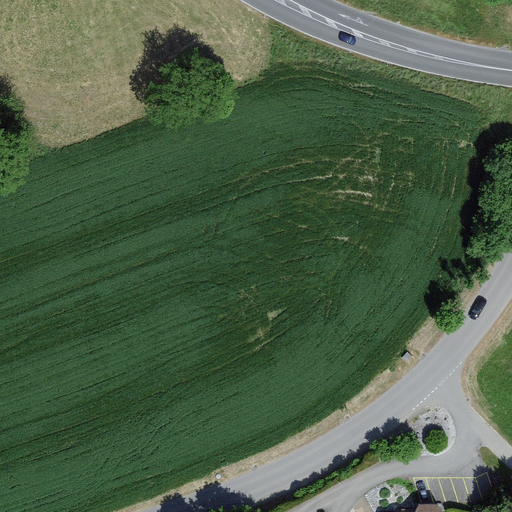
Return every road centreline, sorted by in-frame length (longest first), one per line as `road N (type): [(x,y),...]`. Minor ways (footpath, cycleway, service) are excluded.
road 1 (unclassified): [(434,388),(295,468),(168,511)]
road 2 (primary): [(284,0),(409,50),(511,71)]
road 3 (residential): [(474,428),(463,458),(385,472),(305,511)]
road 4 (unclassified): [(511,274),(434,388)]
